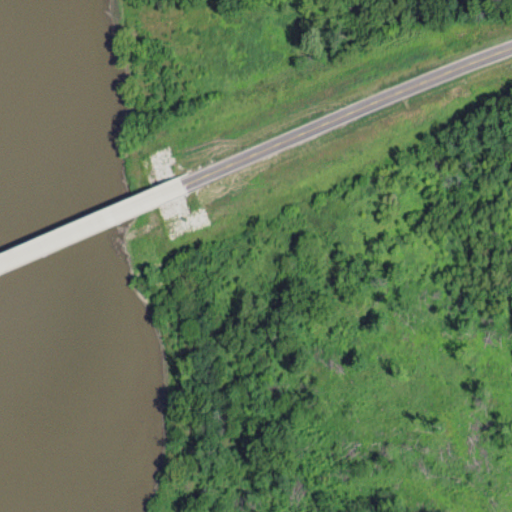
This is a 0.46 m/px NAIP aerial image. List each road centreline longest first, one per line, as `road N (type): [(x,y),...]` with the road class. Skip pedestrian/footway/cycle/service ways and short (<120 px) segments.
road 1 (secondary): [(184,183),(511,44)]
road 2 (secondary): [(0,263),(184,183)]
